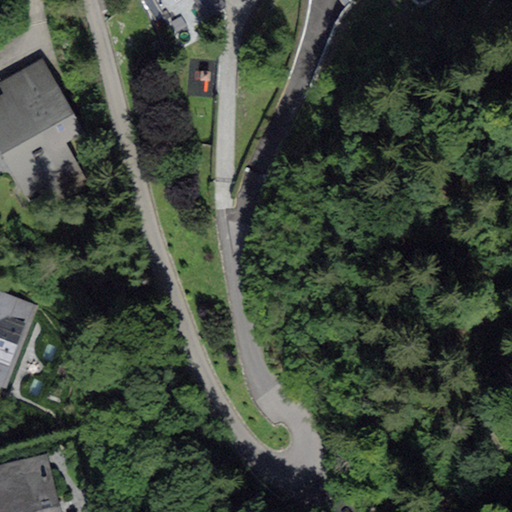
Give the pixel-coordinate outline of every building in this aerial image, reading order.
[(0,0),(0,9),(17,0),(16,0),(0,0)] [(155,0),(163,12),(177,4),(174,0),(155,0)] [(196,0),(205,15),(222,5),(219,0),(196,0)] [(63,195),(86,182),(73,159),(67,162),(56,143),(78,131),(46,74),(31,82),(27,73),(5,86),(12,99),(0,105),(0,129),(31,184),(51,173),(63,195)] [(0,375),(1,376),(25,312),(0,301),(0,375)] [(40,467),(0,476),(0,490),(5,511),(53,511),(51,500),(47,472),(41,474),(40,467)]
